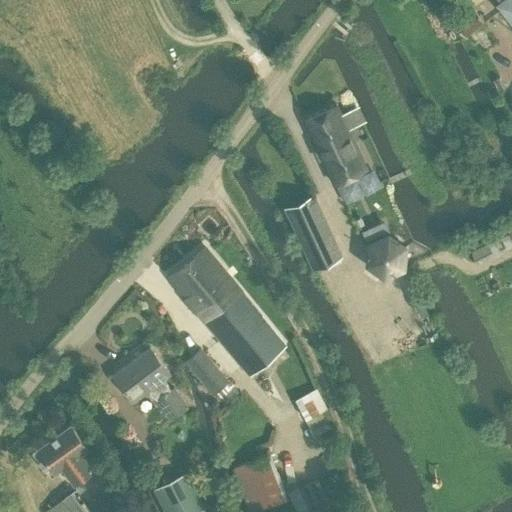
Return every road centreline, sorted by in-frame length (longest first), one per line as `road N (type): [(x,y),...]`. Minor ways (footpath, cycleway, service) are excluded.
road 1 (unclassified): [(0,441),(338,0)]
road 2 (track): [(372,511),(330,372),(226,197),(204,179)]
